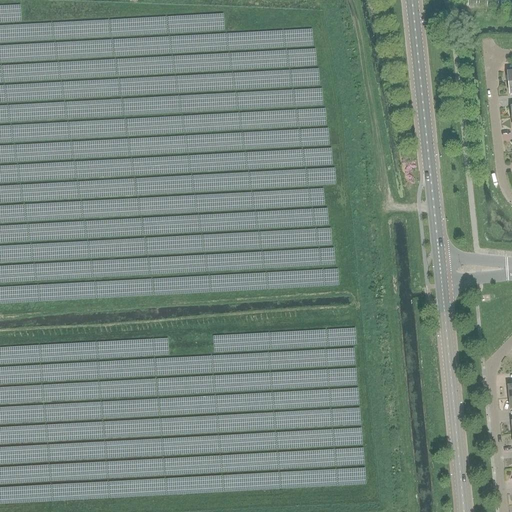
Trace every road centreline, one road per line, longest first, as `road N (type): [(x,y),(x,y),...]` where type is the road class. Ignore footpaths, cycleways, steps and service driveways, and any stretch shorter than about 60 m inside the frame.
road 1 (tertiary): [(440,270),(412,0)]
road 2 (tertiary): [(464,511),(440,270)]
road 3 (residential): [(511,342),(492,367),(491,382),(503,511)]
road 4 (residential): [(511,198),(501,172),(489,55)]
